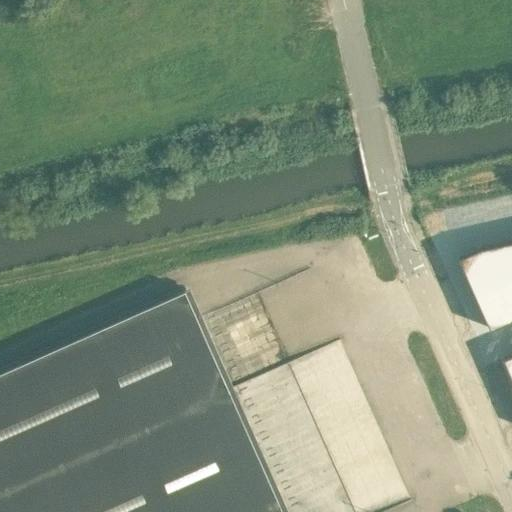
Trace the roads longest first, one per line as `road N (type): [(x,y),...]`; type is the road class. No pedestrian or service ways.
road 1 (unknown): [(511,272),(399,310),(372,306),(302,269),(219,270),(0,356)]
road 2 (residential): [(511,491),(397,232),(385,186)]
road 3 (unclassified): [(385,186),(343,0)]
